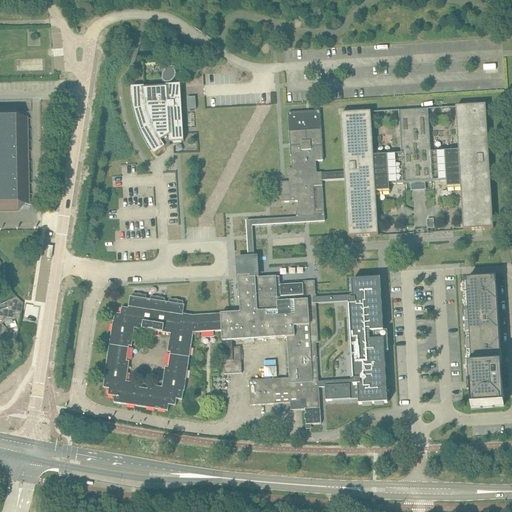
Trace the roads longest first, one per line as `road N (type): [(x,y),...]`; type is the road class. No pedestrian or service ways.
road 1 (unclassified): [(75,44),(85,66),(29,441)]
road 2 (tertiary): [(227,479),(29,441)]
road 3 (tertiary): [(31,458),(160,481),(227,479)]
road 4 (tertiary): [(344,487),(419,496),(500,492)]
road 5 (tertiary): [(500,492),(344,487)]
